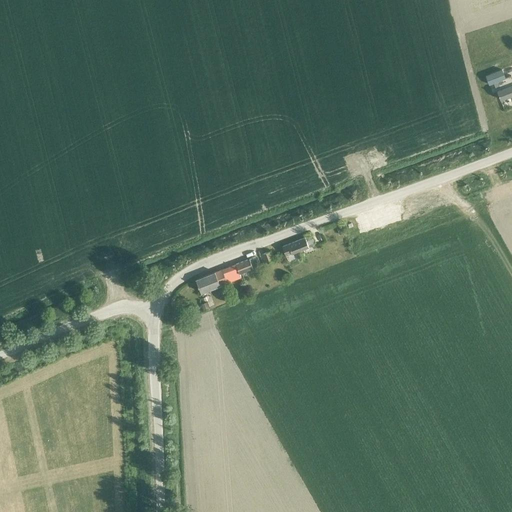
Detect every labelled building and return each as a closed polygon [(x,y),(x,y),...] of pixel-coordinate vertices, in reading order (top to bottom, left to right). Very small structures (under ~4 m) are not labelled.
[(502,69),(485,76),(489,85),(494,83),(500,100),(511,95),(511,78),(511,76),(505,78),(502,69)] [(455,186),(406,202),(410,217),(460,201),(455,186)] [(304,253),(304,252),(303,248),(308,246),(308,245),(314,243),(313,238),(306,241),(305,237),(282,246),(286,255),(299,250),(300,254),(304,253)] [(265,263),(273,260),(270,251),(262,254),(265,263)] [(255,257),(236,264),(239,273),(247,270),(248,274),(260,270),(255,257)] [(239,273),(236,264),(196,279),(201,292),(241,278),(239,273)]
